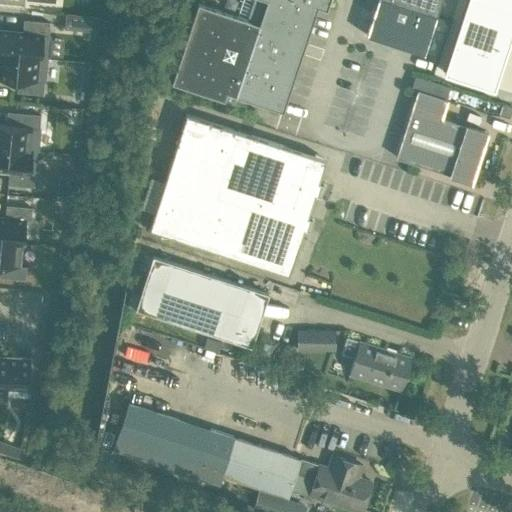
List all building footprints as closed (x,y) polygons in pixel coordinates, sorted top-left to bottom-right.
[(243,0),(238,16),(198,3),(171,82),(223,99),(227,89),(236,91),(235,95),(283,111),(317,6),(326,9),(329,0),(243,0)] [(377,0),(366,35),(424,54),(440,0),(377,0)] [(508,59),(511,47),(511,0),(468,0),(455,42),(508,59)] [(66,13),(65,29),(84,30),(85,15),(66,13)] [(0,53),(46,58),(50,22),(24,19),(23,32),(0,29),(0,53)] [(0,77),(18,79),(17,92),(43,94),(46,58),(0,53),(0,77)] [(470,181),(486,132),(441,117),(447,99),(418,89),(396,156),(470,181)] [(509,117),(511,108),(511,107),(502,104),(499,114),(509,117)] [(0,146),(37,150),(41,114),(15,112),(14,124),(6,124),(0,123),(0,146)] [(288,274),(326,159),(186,113),(149,228),(288,274)] [(0,170),(9,172),(8,184),(34,187),(37,150),(0,146),(0,170)] [(0,240),(21,242),(21,244),(24,244),(26,219),(31,220),(32,207),(6,204),(5,217),(0,216),(0,240)] [(0,264),(1,264),(0,268),(0,276),(25,280),(26,267),(19,266),(21,244),(21,242),(0,240),(0,264)] [(251,346),(268,292),(152,255),(135,308),(251,346)] [(298,328),(298,349),(335,350),(335,329),(298,328)] [(206,336),(203,347),(218,352),(221,341),(206,336)] [(360,341),(346,337),(341,354),(354,358),(349,374),(401,390),(411,357),(360,341)] [(0,356),(0,402),(6,402),(7,393),(6,393),(8,357),(0,356)] [(6,393),(7,393),(28,394),(30,358),(8,357),(6,393)] [(328,466),(300,457),(128,402),(117,436),(171,455),(166,467),(219,486),(224,473),(288,496),(295,473),(314,479),(309,495),(362,511),(372,481),(358,477),(363,464),(332,454),(328,466)] [(4,442),(1,450),(18,456),(20,448),(4,442)] [(259,489),(253,509),(261,511),(306,511),(308,505),(259,489)]
